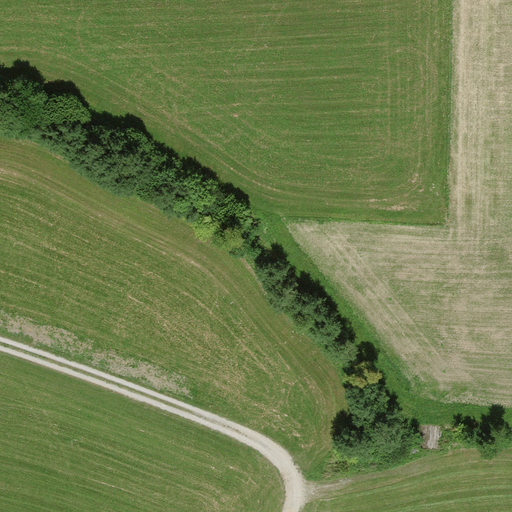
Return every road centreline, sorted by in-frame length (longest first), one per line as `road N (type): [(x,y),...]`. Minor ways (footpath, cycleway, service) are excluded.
road 1 (track): [(291,511),(292,472),(272,449),(0,346)]
road 2 (track): [(511,420),(432,411),(428,460),(296,493)]
